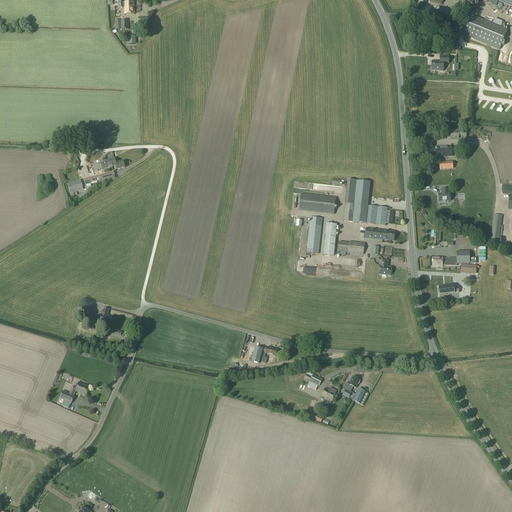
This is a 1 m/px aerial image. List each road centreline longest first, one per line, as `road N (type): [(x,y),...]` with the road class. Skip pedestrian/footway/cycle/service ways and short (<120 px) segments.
road 1 (tertiary): [(434,354),(413,274),(395,57),(373,0)]
road 2 (track): [(145,304),(172,154),(158,147),(0,146)]
road 3 (unclassified): [(434,354),(303,348),(145,304)]
road 4 (unclassified): [(28,511),(91,439),(145,304)]
road 5 (unknown): [(403,142),(481,145),(505,218)]
road 6 (tertiary): [(511,482),(434,354)]
